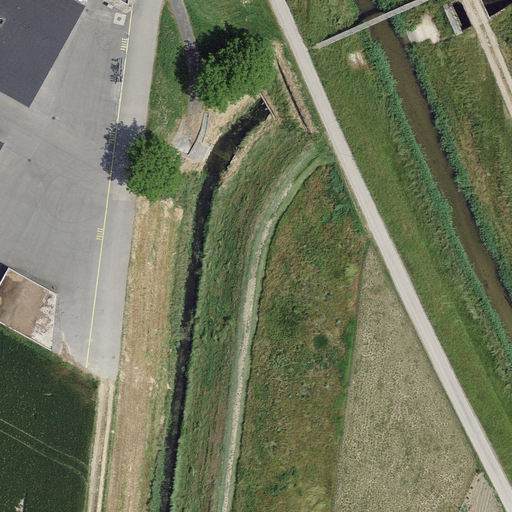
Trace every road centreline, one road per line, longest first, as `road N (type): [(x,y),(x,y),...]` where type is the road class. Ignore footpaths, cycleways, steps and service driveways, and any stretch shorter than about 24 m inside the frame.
road 1 (track): [(277,0),(375,228),(511,505)]
road 2 (track): [(336,139),(280,186),(256,244),(221,511)]
road 3 (track): [(172,0),(196,83),(179,145)]
